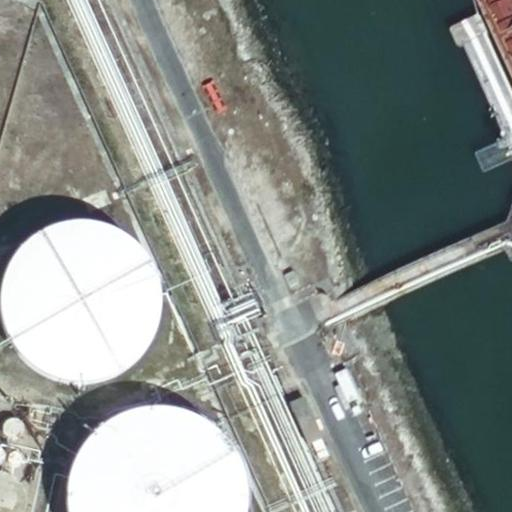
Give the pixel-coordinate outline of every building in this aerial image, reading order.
[(124,244),(101,233),(78,230),(62,232),(49,236),(28,247),(17,258),(7,272),(0,291),(0,329),(3,340),(11,355),(20,367),(32,377),(54,388),(76,391),(93,390),(107,386),(128,374),(139,363),(149,349),(155,335),(159,313),(155,288),(145,266),(136,254),(124,244)] [(295,273),(286,277),(292,291),(301,287),(295,273)] [(302,405),(290,410),(308,450),(321,444),(302,405)] [(193,423),(166,416),(140,416),(122,421),(99,435),(86,447),(76,462),(66,488),(65,511),(244,511),(245,500),(243,483),(236,466),(227,451),(215,438),(193,423)] [(7,448),(13,448),(18,447),(22,443),(25,438),(25,433),(23,428),(20,425),(15,423),(10,422),(6,424),(2,427),(0,429),(0,440),(3,445),(7,448)] [(18,457),(14,456),(11,457),(8,459),(7,461),(6,464),(7,467),(8,470),(10,472),(14,473),(17,472),(20,470),(22,467),(22,464),(22,461),(20,459),(18,457)] [(0,511),(30,511),(31,509),(30,502),(29,495),(27,490),(23,484),(18,480),(13,476),(6,473),(0,471),(0,511)]
